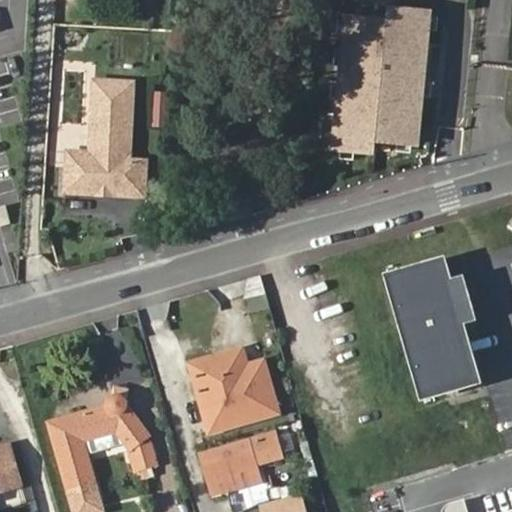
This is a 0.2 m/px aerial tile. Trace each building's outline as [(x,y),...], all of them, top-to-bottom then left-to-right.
[(418,144),(430,12),(392,8),(391,21),(347,17),(335,148),(373,152),(374,140),(418,144)] [(114,75),(95,73),(91,151),(82,160),(68,160),(67,185),(145,188),(147,153),(130,153),(134,87),(113,85),(114,75)] [(151,92),(151,127),(169,127),(169,91),(151,92)] [(5,202),(0,203),(0,225),(11,223),(5,202)] [(482,381),(447,258),(390,274),(425,397),(482,381)] [(248,321),(270,314),(261,285),(258,284),(249,286),(245,307),(248,321)] [(245,353),(211,362),(216,380),(251,370),(245,353)] [(211,362),(190,368),(209,437),(277,418),(263,366),(251,370),(216,380),(211,362)] [(85,449),(120,439),(126,447),(133,456),(138,474),(161,468),(152,441),(129,412),(131,408),(131,404),(129,400),(126,397),(122,396),(118,397),(114,399),(113,403),(112,407),(114,411),(52,429),(71,496),(97,489),(88,458),(85,449)] [(88,458),(126,447),(120,439),(85,449),(88,458)] [(198,462),(210,501),(261,486),(249,447),(198,462)] [(0,493),(16,489),(4,450),(0,450),(0,493)] [(305,511),(302,501),(263,511),(305,511)]
